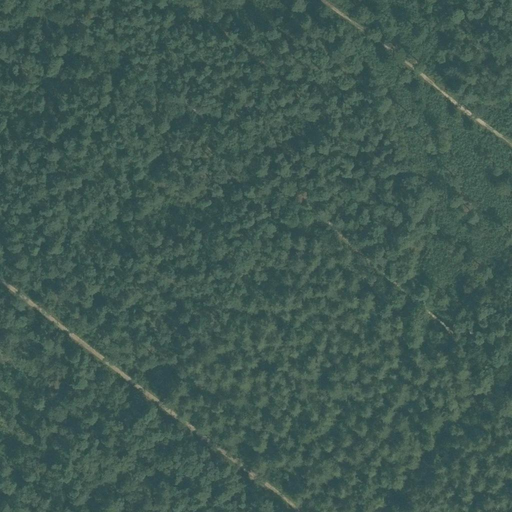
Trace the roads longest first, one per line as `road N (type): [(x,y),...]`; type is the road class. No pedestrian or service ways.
road 1 (track): [(295,511),(0,280)]
road 2 (unknown): [(511,141),(326,0)]
